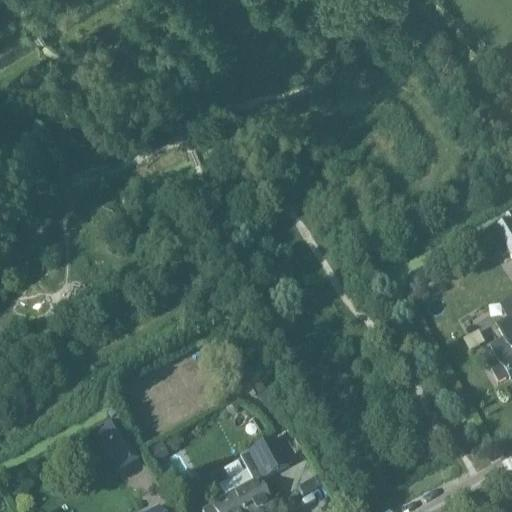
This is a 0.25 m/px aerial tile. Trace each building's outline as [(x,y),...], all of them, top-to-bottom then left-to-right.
[(511,228),(508,221),(494,230),(509,255),(511,259),(511,228)] [(511,322),(497,331),(504,344),(491,352),(511,387),(511,322)] [(239,349),(223,358),(236,382),(241,380),(246,389),(247,388),(258,382),(239,349)] [(258,382),(247,388),(254,399),(264,393),(258,382)] [(256,420),(250,424),(258,438),(264,434),(256,420)] [(119,425),(101,435),(120,470),(139,460),(119,425)] [(155,453),(166,447),(160,434),(148,440),(155,453)] [(214,511),(269,511),(273,510),(259,483),(263,481),(264,483),(290,468),(276,442),(241,461),(247,473),(219,488),(226,500),(212,508),(214,511)] [(301,465),(292,477),(309,490),(318,478),(301,465)]
